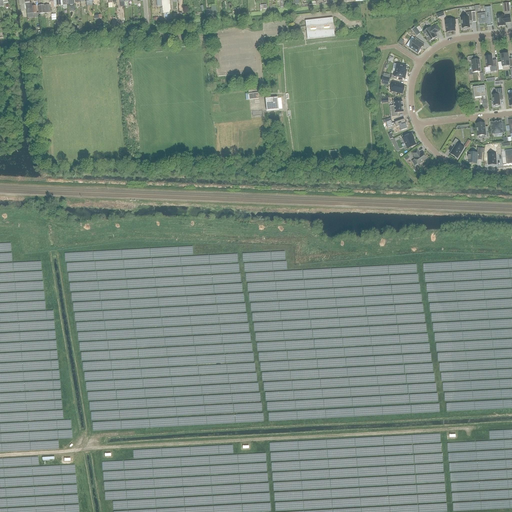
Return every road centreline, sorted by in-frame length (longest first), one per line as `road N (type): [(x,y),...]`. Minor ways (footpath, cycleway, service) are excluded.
road 1 (track): [(475,427),(0,455)]
road 2 (residential): [(416,124),(410,85),(431,51),(455,39),(511,32)]
